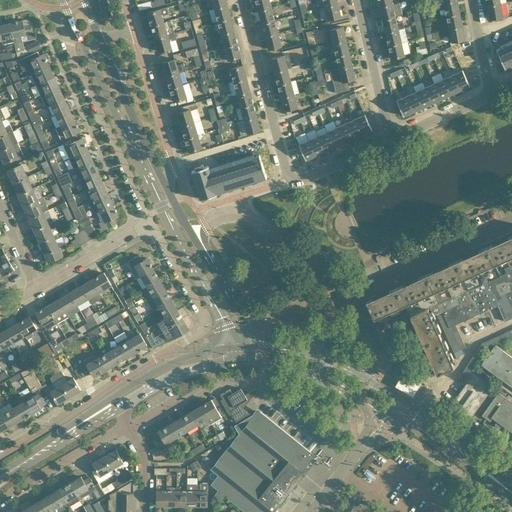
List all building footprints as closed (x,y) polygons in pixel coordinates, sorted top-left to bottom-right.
[(112,15),(107,0),(98,0),(102,11),(100,12),(102,18),(112,15)] [(151,1),(142,4),(144,9),(159,5),(158,0),(151,2),(151,1)] [(225,0),(212,0),(215,8),(227,5),(225,0)] [(271,7),(269,0),(256,0),(259,11),(271,7)] [(459,13),(457,0),(444,3),(447,16),(459,13)] [(395,16),(392,3),(380,6),(383,19),(395,16)] [(503,16),(501,8),(500,3),(488,5),(490,18),(503,16)] [(340,17),(337,4),(325,7),(328,19),(340,17)] [(230,18),(227,5),(215,8),(218,21),(230,18)] [(163,21),(162,15),(168,14),(167,7),(147,13),(151,25),(163,21)] [(275,20),(271,7),(259,11),(262,23),(275,20)] [(462,26),(459,13),(447,16),(449,28),(462,26)] [(403,21),(397,23),(395,16),(383,19),(385,32),(398,29),(404,28),(403,21)] [(234,31),(230,18),(218,21),(221,34),(234,31)] [(32,33),(30,24),(29,23),(28,22),(27,21),(26,20),(24,21),(23,21),(22,21),(18,22),(17,21),(16,22),(11,23),(14,37),(14,42),(18,57),(20,56),(40,47),(38,41),(24,48),(22,35),(32,33)] [(278,33),(275,20),(262,23),(266,36),(278,33)] [(174,32),(172,26),(165,28),(163,21),(151,25),(155,38),(174,32)] [(14,37),(11,23),(0,25),(0,31),(2,40),(1,40),(3,44),(14,42),(14,37)] [(465,39),(462,26),(449,28),(442,30),(443,36),(450,35),(452,42),(465,39)] [(343,27),(330,30),(333,43),(346,40),(343,27)] [(401,42),(398,29),(385,32),(388,45),(401,42)] [(237,44),(234,31),(221,34),(225,47),(237,44)] [(171,48),(169,41),(176,39),(174,32),(155,38),(157,45),(155,46),(156,50),(157,50),(158,50),(159,51),(171,48)] [(281,46),(278,33),(266,36),(269,49),(281,46)] [(184,48),(196,45),(194,38),(182,41),(184,48)] [(207,51),(205,44),(204,38),(198,40),(202,53),(207,51)] [(349,53),(346,40),(333,43),(336,56),(349,53)] [(420,49),(417,49),(418,55),(427,53),(425,40),(419,42),(420,49)] [(404,55),(401,42),(388,45),(391,58),(404,55)] [(511,42),(496,49),(506,71),(511,67),(511,42)] [(225,47),(228,60),(240,56),(237,44),(225,47)] [(197,48),(186,51),(188,57),(193,56),(196,66),(202,65),(197,48)] [(31,73),(49,65),(47,60),(47,59),(49,58),(47,53),(44,54),(39,56),(38,52),(23,59),(24,59),(31,73)] [(352,66),(349,53),(336,56),(339,69),(352,66)] [(287,69),(284,56),(272,59),(275,72),(287,69)] [(175,59),(174,59),(162,63),(166,75),(178,72),(185,70),(183,63),(177,65),(175,59)] [(54,76),(49,65),(31,73),(36,84),(54,76)] [(243,66),(231,69),(230,69),(234,82),(246,78),(243,66)] [(355,79),(352,66),(339,69),(331,71),(334,84),(355,79)] [(200,71),(202,78),(208,76),(206,69),(200,71)] [(291,82),(287,69),(275,72),(278,85),(291,82)] [(462,70),(453,74),(460,90),(470,86),(462,70)] [(11,74),(14,81),(19,78),(16,72),(11,74)] [(182,85),(178,72),(166,75),(170,88),(182,85)] [(325,79),(324,79),(322,73),(317,74),(318,80),(316,81),(317,87),(326,84),(325,79)] [(453,74),(443,79),(451,94),(460,90),(453,74)] [(59,87),(54,76),(36,84),(41,95),(59,87)] [(249,91),(246,78),(234,82),(237,94),(249,91)] [(443,79),(434,83),(441,99),(451,94),(443,79)] [(294,95),(291,82),(278,85),(282,98),(294,95)] [(182,85),(170,88),(173,101),(186,97),(187,102),(194,100),(188,83),(182,85)] [(434,83),(425,87),(432,103),(441,99),(434,83)] [(64,98),(59,87),(41,95),(46,106),(52,103),(64,98)] [(425,87),(415,91),(423,107),(432,103),(425,87)] [(18,96),(15,89),(12,91),(13,92),(10,93),(12,99),(18,96)] [(253,104),(249,91),(237,94),(240,107),(253,104)] [(415,91),(406,96),(413,111),(423,107),(415,91)] [(297,107),(294,95),(282,98),(285,111),(297,107)] [(406,96),(396,100),(404,116),(413,111),(406,96)] [(69,102),(66,103),(64,98),(52,103),(57,114),(69,109),(72,107),(69,102)] [(29,100),(24,103),(28,113),(31,111),(30,110),(33,109),(29,100)] [(194,122),(190,111),(198,108),(196,102),(179,107),(180,112),(177,113),(181,126),(194,122)] [(256,116),(253,104),(240,107),(243,120),(256,116)] [(23,107),(17,110),(20,116),(23,115),(22,114),(25,112),(23,107)] [(74,120),(69,109),(57,114),(62,125),(74,120)] [(28,119),(25,112),(22,114),(23,115),(20,116),(23,121),(28,119)] [(365,114),(355,119),(362,134),(372,130),(365,114)] [(39,122),(36,115),(31,118),(34,124),(39,122)] [(259,130),(256,116),(243,120),(247,133),(259,130)] [(9,118),(6,119),(1,121),(1,122),(0,122),(0,136),(14,130),(9,118)] [(355,119),(346,123),(353,139),(362,134),(355,119)] [(79,131),(77,126),(77,125),(76,125),(74,120),(62,125),(56,128),(61,139),(79,131)] [(43,131),(41,126),(39,122),(34,124),(39,135),(41,134),(41,132),(43,131)] [(197,135),(194,122),(181,126),(185,138),(197,135)] [(346,123),(336,127),(343,143),(353,139),(346,123)] [(336,127),(327,131),(334,147),(343,143),(336,127)] [(19,142),(14,130),(0,136),(0,150),(19,142)] [(50,146),(46,138),(43,131),(41,132),(41,134),(39,135),(45,149),(50,146)] [(327,131),(318,135),(325,151),(334,147),(327,131)] [(201,147),(197,135),(185,138),(189,151),(201,147)] [(318,135),(308,140),(316,155),(325,151),(318,135)] [(87,150),(85,145),(86,145),(85,143),(85,144),(82,138),(71,143),(70,140),(63,144),(69,158),(87,150)] [(308,140),(299,144),(306,160),(316,155),(308,140)] [(19,142),(0,150),(5,163),(17,157),(18,160),(25,156),(19,142)] [(93,161),(87,150),(69,158),(74,169),(93,161)] [(195,169),(191,170),(200,199),(202,198),(207,197),(217,193),(228,189),(228,188),(227,186),(232,185),(232,187),(232,188),(252,182),(251,181),(250,179),(256,177),(257,179),(256,179),(257,180),(266,177),(259,155),(210,170),(208,165),(204,166),(203,163),(194,165),(195,169)] [(93,161),(74,169),(79,180),(97,171),(93,161)] [(63,174),(61,169),(58,163),(55,164),(55,165),(53,166),(55,172),(58,177),(63,174)] [(26,176),(21,165),(9,171),(14,182),(26,177),(26,176)] [(102,182),(97,171),(79,180),(84,190),(90,188),(102,182)] [(31,188),(29,183),(35,180),(33,173),(26,176),(26,177),(14,182),(19,194),(31,189),(31,188)] [(66,180),(63,174),(58,177),(60,182),(63,189),(66,188),(65,186),(68,185),(66,180)] [(107,193),(102,182),(90,188),(84,190),(89,202),(107,193)] [(25,206),(43,198),(43,197),(42,197),(37,186),(31,188),(31,189),(19,194),(25,206)] [(110,199),(107,193),(89,202),(94,212),(99,210),(100,210),(112,204),(114,203),(112,198),(110,199)] [(48,209),(43,198),(25,206),(30,218),(48,209)] [(118,216),(116,211),(116,209),(115,210),(112,204),(100,210),(105,221),(101,222),(104,229),(116,223),(113,218),(118,216)] [(54,221),(48,209),(30,218),(35,230),(47,224),(54,221)] [(53,236),(47,224),(35,230),(40,242),(53,236)] [(97,236),(90,224),(84,228),(85,229),(91,239),(97,236)] [(91,239),(85,229),(80,232),(85,242),(91,239)] [(497,305),(504,321),(511,317),(511,231),(508,233),(498,238),(479,246),(472,249),(473,253),(387,292),(382,294),(382,292),(378,293),(361,301),(375,332),(396,323),(391,314),(396,312),(399,311),(403,320),(403,319),(429,377),(449,368),(453,366),(451,360),(453,359),(450,352),(447,353),(445,348),(448,346),(444,339),(442,340),(438,331),(440,330),(437,323),(434,324),(432,319),(435,317),(431,310),(428,311),(427,309),(430,307),(435,316),(437,315),(454,352),(465,347),(455,324),(460,322),(497,305)] [(85,242),(80,232),(74,236),(76,239),(80,246),(85,242)] [(62,256),(53,236),(40,242),(46,254),(46,253),(50,261),(62,256)] [(80,246),(76,239),(71,242),(75,249),(80,246)] [(5,254),(0,257),(0,261),(1,263),(0,262),(0,272),(3,277),(9,273),(9,274),(10,273),(14,270),(5,254)] [(153,268),(151,265),(151,263),(150,264),(147,258),(142,260),(139,255),(128,261),(132,268),(136,265),(141,275),(153,268)] [(159,279),(153,268),(141,275),(147,285),(159,279)] [(111,284),(104,273),(98,276),(97,276),(96,276),(96,277),(93,279),(99,291),(111,284)] [(99,291),(93,279),(81,286),(88,298),(92,303),(103,297),(99,291)] [(165,289),(159,279),(147,285),(153,296),(165,289)] [(88,298),(81,286),(70,292),(77,304),(88,298)] [(118,289),(122,295),(127,292),(123,286),(118,289)] [(171,300),(165,289),(153,296),(154,296),(147,300),(153,310),(160,306),(171,300)] [(77,304),(70,292),(59,299),(66,311),(77,304)] [(66,311),(59,299),(47,305),(58,323),(69,316),(66,311)] [(177,310),(171,300),(160,306),(166,317),(177,310)] [(127,304),(130,309),(135,306),(132,301),(127,304)] [(40,310),(36,312),(43,324),(44,324),(47,329),(58,323),(47,305),(41,309),(40,309),(40,310)] [(116,306),(110,309),(113,314),(118,311),(116,306)] [(141,317),(135,306),(130,309),(136,320),(141,317)] [(110,309),(105,312),(108,317),(113,314),(110,309)] [(146,336),(153,348),(167,340),(168,341),(188,329),(177,310),(166,317),(157,322),(163,332),(154,337),(151,333),(148,328),(143,331),(146,336)] [(92,314),(85,318),(88,322),(90,327),(97,323),(92,314)] [(35,328),(28,317),(23,320),(22,320),(21,320),(21,321),(18,323),(25,335),(26,337),(29,338),(32,337),(33,334),(32,332),(32,331),(35,328)] [(108,328),(117,322),(116,319),(117,319),(115,317),(105,323),(108,328)] [(144,322),(139,324),(143,331),(148,328),(144,322)] [(25,335),(18,323),(6,330),(13,342),(13,341),(25,335)] [(99,326),(92,330),(94,335),(101,331),(99,326)] [(13,342),(6,330),(0,333),(0,345),(2,348),(5,353),(16,346),(13,341),(13,342)] [(94,335),(92,330),(84,334),(87,339),(94,335)] [(147,345),(140,333),(135,336),(132,331),(126,334),(127,336),(129,339),(129,340),(136,351),(140,349),(142,349),(141,348),(147,345)] [(78,332),(72,335),(67,338),(69,340),(67,341),(69,343),(81,336),(78,332)] [(129,339),(127,336),(117,343),(118,346),(125,357),(136,351),(129,340),(129,339)] [(499,343),(496,336),(488,340),(491,346),(494,342),(496,344),(499,343)] [(54,339),(49,342),(55,352),(69,343),(67,341),(69,340),(67,338),(61,342),(58,344),(55,338),(54,339)] [(55,352),(49,342),(34,351),(39,360),(55,352)] [(485,349),(487,348),(484,342),(481,343),(478,347),(484,351),(485,349)] [(511,356),(495,345),(481,364),(511,386),(511,356)] [(125,357),(118,346),(108,352),(115,363),(125,357)] [(115,363),(108,352),(97,358),(104,370),(115,363)] [(18,363),(21,368),(32,361),(29,356),(18,363)] [(104,370),(97,358),(87,364),(85,360),(77,365),(83,376),(91,371),(94,376),(104,370)] [(9,361),(12,366),(15,372),(19,369),(13,359),(9,361)] [(47,396),(41,386),(29,367),(21,372),(24,377),(23,377),(31,391),(20,397),(23,402),(30,413),(35,411),(36,410),(40,407),(39,406),(45,403),(43,399),(47,396)] [(412,397),(423,377),(405,367),(394,387),(412,397)] [(61,371),(56,374),(59,379),(64,376),(61,371)] [(18,373),(9,378),(12,383),(21,377),(18,373)] [(493,388),(473,373),(451,404),(458,409),(457,411),(461,415),(463,413),(470,418),(493,388)] [(59,379),(56,374),(49,378),(52,383),(59,379)] [(69,396),(80,390),(74,378),(62,385),(69,396)] [(69,396),(62,385),(50,391),(52,394),(57,403),(69,396)] [(241,409),(251,396),(249,392),(245,395),(241,388),(232,393),(230,389),(220,395),(222,398),(220,400),(228,413),(230,412),(236,422),(249,414),(248,414),(246,415),(246,414),(246,413),(241,409)] [(511,401),(498,392),(482,415),(490,421),(492,417),(497,420),(494,424),(499,428),(502,424),(511,430),(511,401)] [(211,400),(205,403),(205,402),(204,403),(204,404),(200,406),(207,417),(211,423),(221,417),(217,411),(218,411),(211,400)] [(30,413),(23,402),(12,408),(19,420),(28,414),(28,415),(30,414),(29,414),(30,413)] [(207,417),(200,406),(190,412),(197,424),(200,430),(205,427),(211,423),(207,417)] [(19,420),(12,408),(2,414),(9,426),(19,420)] [(246,511),(273,511),(311,465),(307,461),(312,455),(257,411),(252,417),(250,416),(235,425),(239,433),(211,469),(219,475),(212,484),(219,490),(214,497),(221,503),(226,496),(246,511)] [(197,424),(190,412),(179,418),(186,430),(197,424)] [(0,431),(9,426),(2,414),(0,415),(0,431)] [(186,430),(179,418),(169,424),(176,437),(176,436),(186,430)] [(176,437),(169,424),(158,431),(161,435),(153,439),(160,451),(178,440),(176,437)] [(202,443),(196,447),(199,452),(205,448),(202,443)] [(199,452),(196,447),(191,450),(194,455),(199,452)] [(116,450),(104,456),(111,469),(123,462),(116,450)] [(111,469),(104,456),(93,463),(100,475),(111,469)] [(120,478),(117,480),(120,485),(126,482),(126,478),(127,478),(127,474),(126,474),(126,473),(120,473),(120,478)] [(93,485),(89,478),(83,481),(80,477),(76,480),(75,479),(74,480),(70,483),(79,499),(93,491),(97,498),(104,494),(98,483),(98,484),(94,486),(93,484),(93,485)] [(120,485),(117,480),(112,483),(115,488),(120,485)] [(80,500),(79,499),(70,483),(69,483),(68,484),(60,489),(67,501),(70,506),(80,500)] [(112,483),(102,487),(104,492),(114,488),(112,483)] [(207,508),(207,498),(208,483),(200,483),(200,490),(197,490),(197,505),(204,506),(204,508),(207,508)] [(197,505),(197,490),(197,484),(187,484),(187,490),(187,508),(190,508),(190,505),(197,505)] [(166,490),(166,508),(170,508),(170,505),(177,505),(177,487),(167,487),(167,490),(166,490)] [(177,487),(177,505),(183,505),(183,508),(187,508),(187,490),(180,490),(180,487),(177,487)] [(166,508),(166,490),(159,490),(159,488),(156,488),(156,505),(163,505),(163,508),(166,508)] [(67,501),(60,489),(49,495),(56,507),(67,501)] [(133,503),(133,493),(121,493),(119,489),(110,494),(111,497),(109,499),(109,503),(133,503)] [(47,511),(56,507),(49,495),(38,501),(44,511),(47,511)] [(44,511),(38,501),(28,508),(30,511),(44,511)] [(93,504),(96,509),(101,506),(98,501),(93,504)] [(84,506),(87,511),(92,508),(89,503),(84,506)] [(111,511),(132,511),(133,503),(109,503),(108,509),(111,509),(111,511)]
